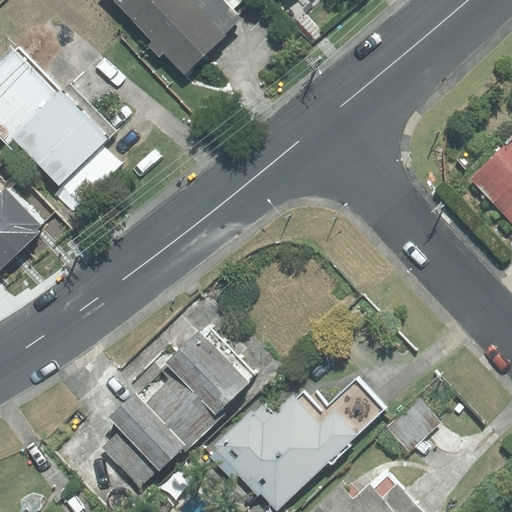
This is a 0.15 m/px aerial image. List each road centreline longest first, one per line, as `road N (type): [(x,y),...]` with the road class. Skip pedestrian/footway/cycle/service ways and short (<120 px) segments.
road 1 (tertiary): [(0,364),(321,122)]
road 2 (residential): [(511,331),(321,122)]
road 3 (tertiary): [(321,122),(468,0)]
